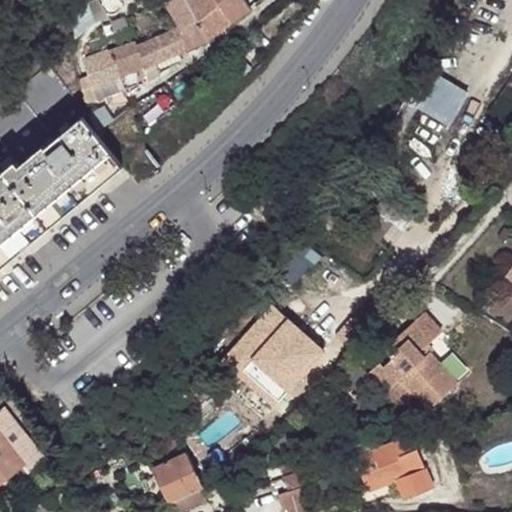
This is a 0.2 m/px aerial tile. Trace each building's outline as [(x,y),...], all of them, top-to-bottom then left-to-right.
[(164,0),(167,3),(181,26),(177,28),(187,47),(208,37),(184,0),(164,0)] [(184,0),(208,37),(250,5),(246,0),(184,0)] [(177,28),(138,46),(144,66),(149,79),(162,72),(157,60),(187,47),(177,28)] [(99,99),(125,87),(121,76),(110,50),(103,33),(89,39),(86,52),(88,58),(84,59),(99,99)] [(124,75),(128,86),(138,81),(134,70),(144,66),(138,46),(136,41),(110,50),(121,76),(124,75)] [(159,105),(141,121),(148,130),(167,114),(159,105)] [(0,265),(37,235),(123,164),(94,128),(84,115),(46,146),(44,143),(20,163),(16,158),(0,171),(0,265)] [(394,302),(413,281),(401,271),(383,293),(394,302)] [(380,318),(394,302),(383,293),(363,316),(374,325),(380,318)] [(424,313),(413,322),(432,342),(441,333),(424,313)] [(359,320),(370,330),(374,325),(363,316),(359,320)] [(432,342),(413,322),(385,347),(394,358),(384,367),(380,363),(369,373),(387,394),(403,380),(415,393),(414,395),(429,412),(458,385),(431,355),(429,353),(424,357),(420,353),(428,346),(432,342)] [(429,353),(431,355),(434,353),(428,346),(420,353),(424,357),(429,353)] [(94,381),(79,396),(87,405),(103,391),(94,381)] [(5,410),(0,413),(0,484),(22,466),(28,473),(46,459),(5,410)] [(179,443),(155,414),(149,419),(172,449),(179,443)] [(511,418),(501,422),(468,430),(470,451),(503,444),(511,441),(511,418)] [(426,438),(424,452),(447,453),(470,451),(468,430),(448,434),(427,431),(426,438)] [(277,460),(296,453),(286,434),(273,449),(277,460)] [(357,446),(355,442),(339,449),(353,481),(364,477),(371,491),(396,480),(404,499),(433,485),(419,452),(414,439),(411,434),(380,448),(376,439),(369,442),(357,446)] [(367,437),(355,442),(357,446),(369,442),(367,437)] [(414,439),(419,452),(424,452),(426,438),(414,439)] [(155,468),(171,502),(203,487),(187,452),(155,468)] [(284,477),(306,468),(304,457),(280,466),(284,477)] [(289,491),(308,484),(306,468),(284,477),(289,491)] [(312,511),(314,511),(308,484),(289,491),(279,495),(284,511),(312,511)] [(460,511),(461,499),(434,499),(433,511),(460,511)]
